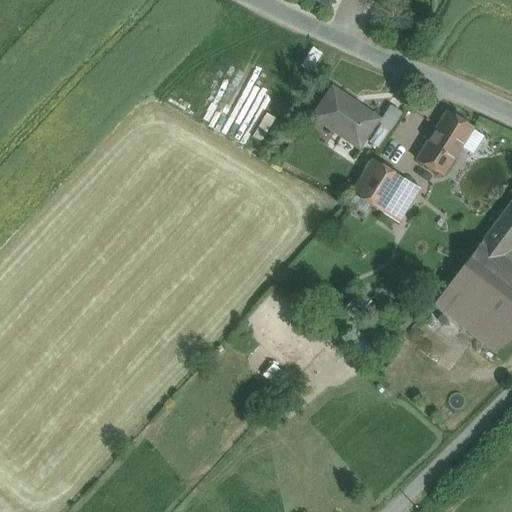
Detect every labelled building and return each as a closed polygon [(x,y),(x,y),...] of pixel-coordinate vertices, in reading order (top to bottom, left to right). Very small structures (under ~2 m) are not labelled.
[(332,0),(312,0),(328,8),(332,0)] [(359,109),(332,90),(333,89),(332,88),(312,118),(335,133),(337,130),(360,146),(358,148),(359,149),(379,119),(360,107),(359,109)] [(473,128),(447,111),(416,159),(443,176),(473,128)] [(390,131),(381,125),(369,143),(378,149),(390,131)] [(372,160),(350,194),(382,214),(404,180),(372,160)] [(417,189),(404,180),(382,214),(396,223),(417,189)] [(511,201),(483,240),(446,289),(482,316),(493,301),(511,316),(511,201)] [(511,316),(493,301),(482,316),(446,289),(432,306),(505,361),(511,351),(511,316)]
